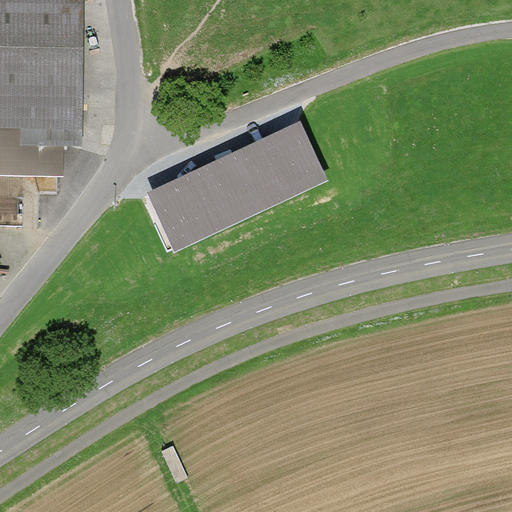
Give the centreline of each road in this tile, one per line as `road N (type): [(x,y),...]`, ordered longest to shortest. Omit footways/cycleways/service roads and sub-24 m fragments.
road 1 (track): [(0,495),(226,362),(377,312),(511,288)]
road 2 (tertiary): [(0,451),(172,346),(263,310),(390,272),(511,249)]
road 3 (unclassified): [(511,30),(452,37),(181,137),(124,145)]
road 4 (unclassified): [(124,145),(0,318)]
road 5 (unclassified): [(122,0),(124,145)]
